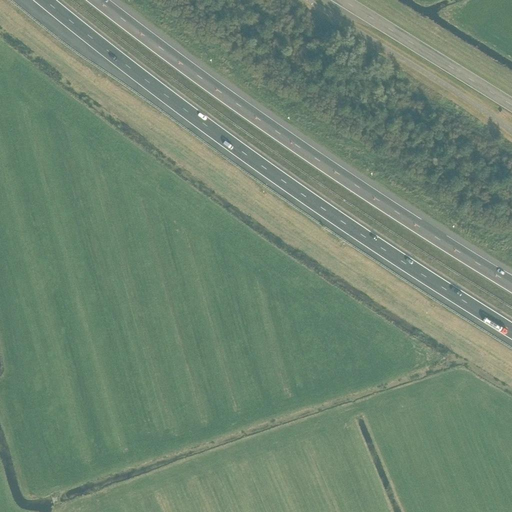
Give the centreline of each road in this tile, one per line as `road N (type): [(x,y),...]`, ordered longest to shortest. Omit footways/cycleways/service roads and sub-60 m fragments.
road 1 (motorway): [(43,0),(279,180),(511,331)]
road 2 (motorway): [(511,286),(300,149),(96,0)]
road 3 (tertiary): [(511,105),(340,0)]
